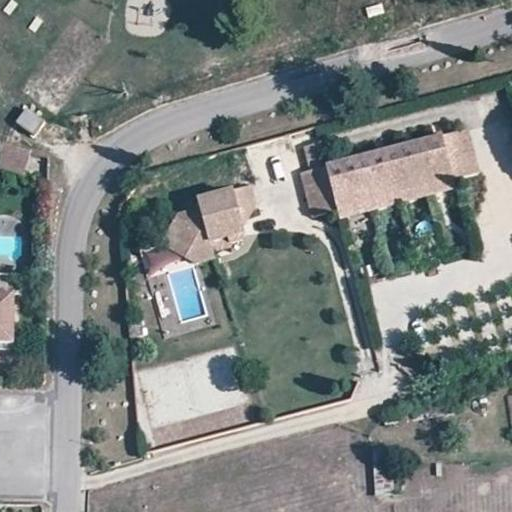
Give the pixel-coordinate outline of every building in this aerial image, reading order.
[(45,123),(27,108),(16,121),(33,136),(45,123)] [(479,176),(467,132),(443,138),(455,183),(479,176)] [(338,213),(455,183),(443,138),(327,169),(338,213)] [(0,164),(21,172),(29,151),(0,141),(0,164)] [(327,169),(320,145),(306,149),(312,173),(303,176),(314,219),(338,213),(327,169)] [(341,223),(457,192),(455,183),(338,213),(341,223)] [(259,208),(254,188),(237,193),(247,229),(259,208)] [(245,241),(248,235),(247,229),(237,193),(201,202),(204,212),(182,217),(177,227),(182,244),(194,251),(190,259),(199,265),(218,260),(216,253),(214,244),(232,240),(233,245),(245,241)] [(182,244),(177,227),(171,239),(182,244)] [(234,248),(233,245),(232,240),(214,244),(216,253),(234,248)] [(166,254),(162,241),(142,246),(146,259),(166,254)] [(20,296),(20,283),(0,282),(0,287),(1,287),(1,296),(12,296),(20,296)] [(0,355),(11,356),(12,346),(12,296),(1,296),(1,287),(0,287),(0,355)] [(146,340),(145,324),(132,325),(133,341),(146,340)] [(445,403),(444,404),(446,416),(457,414),(455,402),(445,403)] [(444,404),(409,411),(411,423),(446,416),(444,404)] [(409,411),(402,412),(403,424),(411,423),(409,411)] [(394,498),(391,450),(372,451),(375,498),(394,498)]
